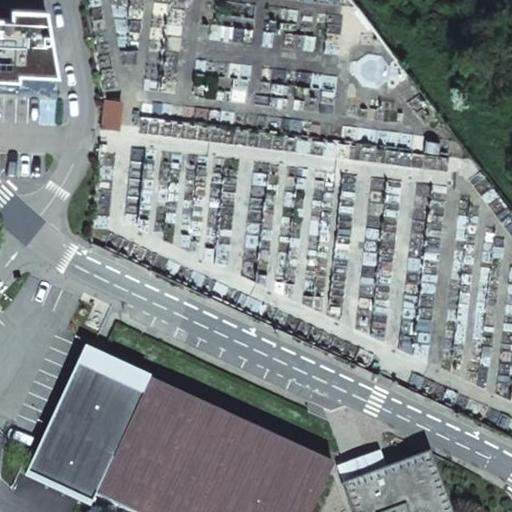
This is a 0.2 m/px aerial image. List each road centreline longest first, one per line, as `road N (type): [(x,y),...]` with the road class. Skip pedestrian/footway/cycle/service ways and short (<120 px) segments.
road 1 (unclassified): [(32,229),(70,262),(511,467)]
road 2 (unclassified): [(32,229),(76,161),(82,98),(67,0)]
